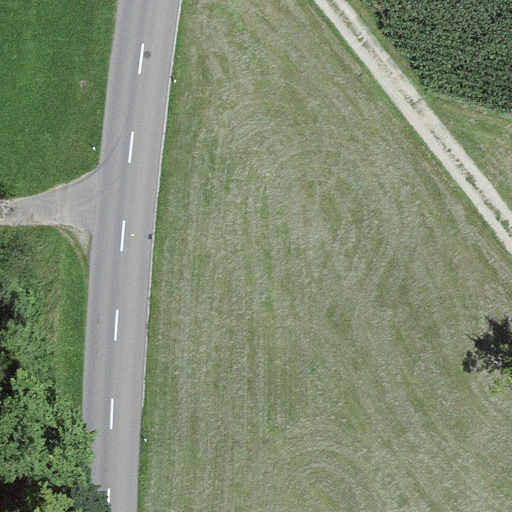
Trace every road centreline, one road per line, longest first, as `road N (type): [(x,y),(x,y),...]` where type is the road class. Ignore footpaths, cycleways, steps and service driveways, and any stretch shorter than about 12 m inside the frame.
road 1 (tertiary): [(110,511),(122,206),(148,0)]
road 2 (track): [(321,0),(511,239)]
road 3 (track): [(0,221),(122,206)]
